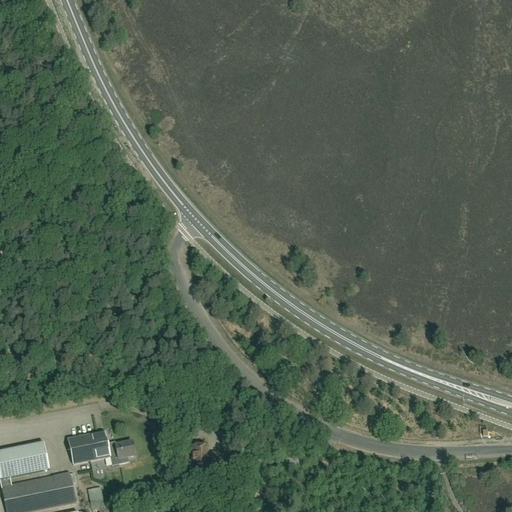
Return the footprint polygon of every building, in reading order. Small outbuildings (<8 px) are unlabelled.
[(238,392),(241,389),(235,382),(231,385),(238,392)] [(129,464),(128,459),(135,458),(132,443),(115,447),(115,449),(109,450),(105,433),(68,441),(73,466),(110,458),(112,468),(129,464)] [(208,447),(192,447),(192,469),(208,469),(208,467),(222,467),(222,454),(208,454),(208,447)] [(6,511),(39,511),(76,504),(72,487),(74,486),(74,484),(76,484),(74,475),(70,476),(69,474),(1,488),(6,511)] [(104,490),(93,491),(94,500),(105,499),(104,490)]
